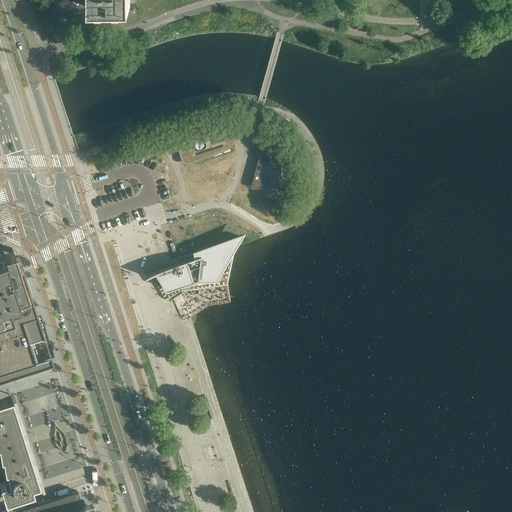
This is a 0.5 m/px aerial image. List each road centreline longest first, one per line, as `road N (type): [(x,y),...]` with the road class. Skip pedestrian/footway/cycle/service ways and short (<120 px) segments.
road 1 (secondary): [(169,511),(65,193)]
road 2 (secondary): [(41,237),(130,511)]
road 3 (secondary): [(65,193),(4,0)]
